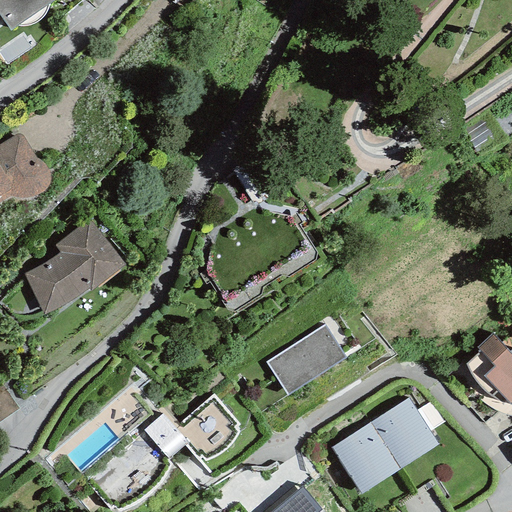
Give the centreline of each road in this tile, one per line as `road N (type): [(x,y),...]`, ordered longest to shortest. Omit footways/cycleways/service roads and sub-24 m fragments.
road 1 (residential): [(0,463),(65,383),(151,300),(302,0)]
road 2 (residential): [(104,0),(0,106)]
